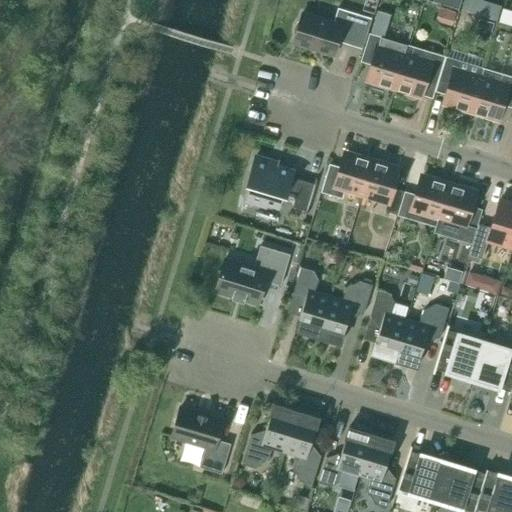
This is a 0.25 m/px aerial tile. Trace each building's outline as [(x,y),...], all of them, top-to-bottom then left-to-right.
[(459,9),(461,0),(434,0),(434,1),(459,9)] [(463,0),(461,9),(473,13),(477,0),(463,0)] [(374,27),(388,30),(393,8),(379,5),(374,27)] [(338,7),(334,23),(302,13),(301,19),(299,21),(297,23),(297,24),(296,27),(295,29),(295,31),(295,32),(295,33),(296,35),(294,41),(334,54),(340,37),(364,45),(373,18),(338,7)] [(456,12),(440,7),(436,20),(452,25),(456,12)] [(511,25),(511,24),(511,13),(502,11),(499,21),(511,25)] [(490,39),(495,22),(479,18),(475,34),(490,39)] [(368,79),(394,87),(408,45),(407,45),(404,54),(379,46),(382,37),(370,33),(361,61),(373,64),(368,79)] [(446,56),(434,53),(408,45),(394,87),(421,95),(425,80),(437,84),(446,56)] [(445,102),(471,110),(484,68),(446,57),(439,79),(451,83),(445,102)] [(511,76),(501,73),(484,68),(471,110),(498,118),(502,103),(511,106),(511,76)] [(342,167),(330,163),(322,191),(342,198),(345,189),(362,193),(372,161),(346,153),(342,167)] [(248,183),(251,184),(244,209),(247,200),(266,205),(267,203),(279,207),(283,193),(296,197),(293,206),(307,210),(304,217),(305,217),(317,177),(316,177),(315,183),(292,177),(294,170),(278,165),(280,158),(278,162),(256,155),(248,183)] [(372,161),(362,193),(388,201),(386,211),(398,215),(405,191),(393,187),(398,168),(372,161)] [(462,186),(465,177),(433,168),(431,178),(462,186)] [(423,176),(417,195),(405,191),(398,215),(410,218),(436,226),(439,217),(449,184),(423,176)] [(471,205),(475,192),(449,184),(439,217),(460,223),(455,238),(472,243),(478,224),(483,209),(471,205)] [(328,195),(323,211),(336,215),(340,199),(328,195)] [(488,240),(508,246),(511,233),(511,203),(500,199),(491,227),(478,224),(472,243),(469,254),(482,259),(488,240)] [(226,258),(216,291),(233,296),(232,298),(244,301),(245,299),(258,303),(266,280),(281,285),(290,254),(261,245),(254,267),(226,258)] [(296,329),(319,336),(331,295),(315,291),(318,279),(314,270),(302,267),(294,292),(306,296),(296,329)] [(470,271),(466,284),(477,287),(481,275),(470,271)] [(416,291),(428,295),(434,276),(422,273),(416,291)] [(331,295),(319,336),(341,343),(351,310),(364,313),(373,284),(360,280),(347,287),(343,299),(331,295)] [(458,294),(460,284),(450,282),(448,291),(458,294)] [(373,353),(395,359),(408,319),(392,314),(395,302),(390,294),(378,290),(370,315),(383,319),(373,353)] [(423,311),(420,322),(408,319),(395,359),(418,366),(428,333),(440,337),(449,307),(437,303),(423,311)] [(448,329),(450,324),(448,324),(434,372),(435,372),(436,367),(474,379),(485,340),(448,329)] [(510,395),(511,388),(511,348),(485,340),(474,379),(511,390),(510,395)] [(297,411),(275,403),(264,437),(252,433),(242,464),(244,464),(244,463),(255,466),(269,459),(272,447),(284,451),(297,411)] [(224,419),(180,407),(172,436),(206,446),(200,467),(222,473),(231,443),(218,439),(224,419)] [(319,417),(297,411),(284,451),(296,455),(293,467),(300,480),(313,484),(322,455),(309,451),(319,417)] [(343,469),(359,474),(372,433),(350,427),(340,460),(327,456),(319,481),(332,485),(340,481),(343,469)] [(384,473),(394,440),(372,433),(359,474),(372,478),(368,490),(379,504),(388,507),(397,477),(384,473)] [(448,461),(411,450),(412,445),(411,445),(397,493),(398,493),(399,488),(437,499),(448,461)] [(486,473),(448,461),(437,499),(474,511),(473,511),(474,511),(488,468),(487,468),(486,473)] [(488,468),(474,511),(476,507),(492,511),(511,511),(511,476),(488,469),(488,468)] [(299,495),(296,507),(306,510),(310,498),(299,495)]
